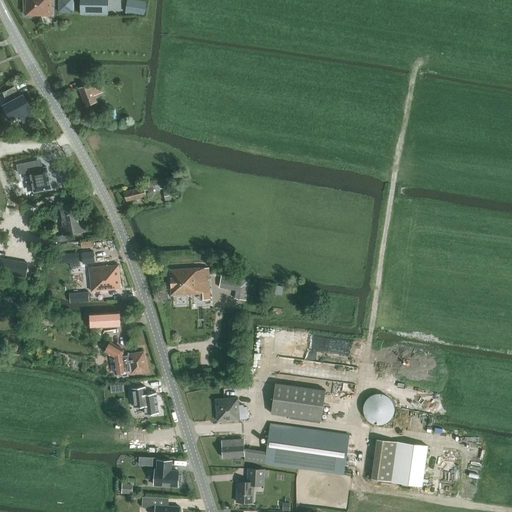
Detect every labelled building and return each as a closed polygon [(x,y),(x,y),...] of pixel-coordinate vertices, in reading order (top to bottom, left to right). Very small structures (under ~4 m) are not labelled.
[(52,15),(51,0),(25,0),(26,15),(52,15)] [(74,0),(58,0),(59,12),(74,12),(74,0)] [(108,15),(108,0),(80,0),(80,14),(108,15)] [(141,0),(127,0),(126,11),(144,14),(146,1),(141,0)] [(94,93),(99,91),(95,81),(78,87),(86,106),(97,102),(94,93)] [(15,87),(4,93),(1,95),(0,97),(0,106),(1,108),(4,107),(12,121),(20,116),(24,123),(35,117),(24,95),(16,99),(14,94),(17,92),(15,87)] [(47,166),(43,168),(33,170),(31,162),(18,165),(19,173),(30,171),(35,192),(52,188),(47,166)] [(146,181),(148,191),(162,188),(161,181),(157,179),(146,181)] [(126,201),(146,196),(144,188),(124,193),(126,201)] [(177,189),(172,190),(164,192),(166,200),(179,197),(177,189)] [(85,231),(83,222),(79,223),(75,204),(60,208),(64,225),(61,226),(63,234),(55,236),(56,242),(69,240),(68,234),(85,231)] [(84,266),(83,264),(95,262),(94,251),(82,252),(83,256),(69,257),(70,267),(84,266)] [(29,262),(5,258),(2,273),(26,277),(29,262)] [(92,294),(121,290),(118,265),(89,269),(92,294)] [(210,292),(209,267),(200,268),(199,267),(170,269),(171,295),(200,293),(210,292)] [(246,300),(250,279),(222,274),(220,287),(236,290),(235,298),(246,300)] [(282,295),(283,286),(276,285),(275,294),(282,295)] [(69,293),(70,302),(90,300),(88,291),(69,293)] [(90,312),(90,328),(121,326),(120,311),(90,312)] [(123,350),(109,343),(105,351),(115,357),(117,375),(130,374),(147,371),(144,353),(123,355),(123,350)] [(276,383),(275,388),(271,413),(322,420),(326,390),(276,383)] [(143,405),(145,414),(160,412),(157,392),(147,393),(146,386),(132,388),(134,406),(143,405)] [(394,410),(394,407),(393,404),(392,401),(390,399),(388,398),(385,396),(382,395),(380,395),(377,395),(374,396),(372,397),(369,399),(367,401),(366,404),(365,408),(365,410),(365,413),(366,415),(368,418),(369,420),(371,421),(374,423),(377,424),(379,424),(382,424),(384,424),(387,422),(389,421),(391,419),(393,416),(394,413),(394,410)] [(240,419),(238,397),(217,399),(218,420),(240,419)] [(266,451),(245,448),(244,455),(244,460),(344,474),(350,434),(270,423),(266,451)] [(245,448),(244,439),(236,440),(236,444),(222,445),(223,457),(244,455),(245,448)] [(396,442),(375,439),(370,478),(391,481),(396,442)] [(404,442),(398,482),(420,485),(425,445),(404,442)] [(179,475),(179,471),(171,470),(172,460),(158,460),(157,470),(155,469),(154,485),(178,486),(179,482),(181,482),(181,475),(179,475)] [(264,485),(264,476),(264,469),(249,468),(248,475),(248,481),(238,481),(237,501),(253,502),(254,484),(264,485)] [(122,493),(132,494),(133,484),(122,484),(122,493)] [(169,498),(142,497),(142,507),(155,508),(154,511),(180,511),(181,506),(168,506),(169,498)]
